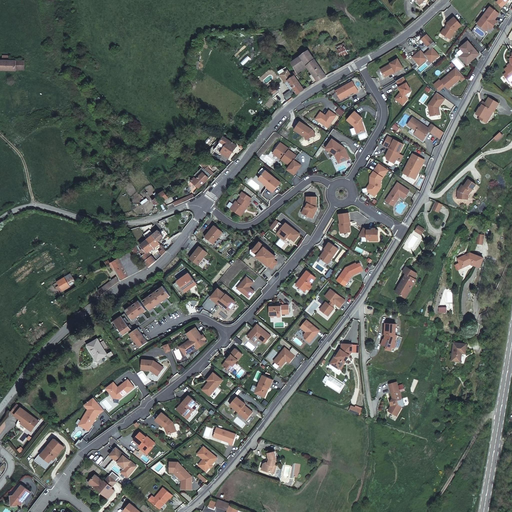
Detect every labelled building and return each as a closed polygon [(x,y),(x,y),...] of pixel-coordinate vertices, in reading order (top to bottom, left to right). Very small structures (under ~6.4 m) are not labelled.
[(490,7),(477,24),(486,31),(488,28),(491,25),(492,25),(493,24),(495,26),(497,22),(495,20),(499,14),(490,7)] [(455,31),(461,26),(454,18),(447,23),(448,24),(446,26),(447,27),(446,29),(443,34),(450,39),(455,32),(455,31)] [(436,45),(427,34),(421,39),(430,49),(424,55),(420,50),(412,57),(419,66),(427,59),(430,63),(439,56),(432,48),(436,45)] [(479,55),(468,41),(461,47),(467,55),(462,60),(467,65),(479,55)] [(337,47),(342,57),(349,54),(344,43),(337,47)] [(295,68),(296,71),(307,65),(318,82),(326,77),(308,52),(290,62),(293,65),(295,68)] [(0,60),(0,70),(16,71),(16,69),(24,70),(24,62),(9,61),(10,56),(3,56),(3,61),(0,60)] [(391,63),(381,69),(386,77),(392,73),(391,72),(393,71),(393,72),(395,71),(396,72),(404,68),(399,58),(391,63)] [(459,69),(462,66),(456,58),(452,61),(459,69)] [(276,68),(279,72),(286,67),(283,64),(276,68)] [(279,72),(284,79),(291,90),(294,89),(286,78),(286,77),(291,75),(292,74),(291,71),(289,72),(286,67),(279,72)] [(465,78),(456,68),(440,81),(448,90),(460,80),(461,81),(465,78)] [(294,89),(297,94),(303,91),(293,73),(292,74),(291,75),(286,77),(286,78),(294,89)] [(412,90),(404,77),(397,81),(401,86),(399,87),(402,91),(398,95),(401,98),(399,101),(403,104),(409,98),(406,94),(412,90)] [(355,93),(359,91),(353,81),(336,90),(341,100),(354,92),(355,93)] [(276,87),(270,83),(266,87),(272,92),(276,87)] [(446,98),(438,92),(429,104),(431,116),(441,114),(440,110),(439,109),(438,107),(439,107),(446,98)] [(476,112),(480,115),(485,118),(491,109),(493,110),(494,111),(499,102),(489,97),(486,102),(483,101),(482,103),(483,104),(481,107),(479,106),(476,112)] [(480,115),(478,117),(486,122),(493,110),(491,109),(485,118),(480,115)] [(321,111),(316,119),(328,127),(337,115),(330,110),(326,115),(325,117),(324,116),(325,114),(321,111)] [(356,111),(348,120),(355,126),(357,133),(366,130),(363,122),(361,120),(363,117),(356,111)] [(434,134),(438,128),(432,124),(429,128),(413,117),(408,125),(417,130),(419,132),(417,135),(424,140),(426,136),(425,135),(427,133),(428,133),(430,131),(434,134)] [(313,130),(301,121),(295,130),(306,137),(307,139),(316,135),(313,130)] [(499,134),(494,139),(497,142),(502,137),(499,134)] [(404,144),(389,136),(384,145),(391,149),(390,151),(389,150),(387,155),(388,159),(395,162),(404,144)] [(224,137),(215,151),(220,155),(221,153),(229,159),(237,146),(224,137)] [(344,158),(349,156),(346,148),(344,148),(342,147),(343,146),(333,139),(326,148),(336,155),(339,163),(345,160),(344,158)] [(290,149),(281,142),(276,150),(280,153),(277,156),(291,165),(288,169),(295,174),(302,165),(295,160),(298,156),(292,152),(291,153),(288,151),(290,149)] [(414,153),(404,172),(416,178),(418,174),(417,173),(425,159),(414,153)] [(380,163),(378,166),(387,172),(389,169),(380,163)] [(378,166),(371,176),(371,185),(369,185),(368,187),(369,191),(376,195),(381,187),(382,179),(387,172),(378,166)] [(195,178),(192,181),(199,188),(211,176),(203,167),(193,177),(195,178)] [(279,180),(267,170),(259,179),(268,186),(267,186),(271,190),(273,192),(281,182),(279,180)] [(469,192),(474,185),(467,180),(462,186),(460,185),(456,191),(455,199),(464,200),(465,195),(467,191),(469,192)] [(398,182),(386,200),(392,204),(394,201),(395,200),(397,202),(399,198),(399,196),(400,195),(405,198),(410,190),(398,182)] [(262,195),(268,200),(273,194),(267,189),(262,195)] [(233,209),(242,216),(245,211),(244,210),(245,209),(246,210),(251,202),(250,201),(252,198),(243,191),(241,195),(242,196),(238,202),(233,209)] [(163,192),(159,196),(163,201),(167,198),(163,192)] [(192,194),(173,202),(175,206),(194,198),(192,194)] [(162,202),(159,196),(152,201),(155,206),(162,202)] [(317,207),(317,196),(308,196),(307,203),(309,203),(307,206),(309,206),(308,208),(306,208),(304,214),(313,218),(316,212),(315,212),(317,207)] [(435,202),(434,201),(431,209),(438,212),(441,204),(435,202)] [(258,208),(261,212),(267,208),(263,204),(258,208)] [(350,212),(340,214),(341,223),(340,223),(342,233),(351,232),(350,225),(350,222),(351,222),(350,212)] [(277,220),(271,227),(274,230),(280,222),(277,220)] [(295,241),(301,234),(286,222),(284,225),(280,222),(274,230),(278,233),(277,233),(286,240),(289,236),(295,241)] [(215,225),(206,237),(214,244),(224,232),(215,225)] [(364,227),(360,235),(362,236),(368,236),(368,239),(370,239),(370,240),(379,240),(379,230),(376,230),(376,228),(374,228),(372,230),(368,230),(364,227)] [(417,227),(414,232),(421,236),(423,231),(417,227)] [(155,248),(160,243),(158,241),(164,236),(159,231),(153,235),(149,230),(144,234),(148,239),(155,248)] [(478,235),(476,244),(483,245),(485,236),(478,235)] [(149,253),(155,248),(148,239),(141,245),(147,254),(142,256),(142,257),(144,263),(148,267),(149,268),(156,262),(149,253)] [(266,246),(261,242),(255,248),(254,249),(260,254),(258,256),(269,266),(270,265),(273,268),(278,263),(277,261),(275,259),(276,258),(275,255),(266,247),(266,246)] [(320,258),(329,263),(339,248),(330,242),(325,249),(327,250),(325,253),(324,252),(320,258)] [(133,250),(121,258),(129,277),(142,270),(141,268),(139,269),(133,257),(140,253),(136,244),(131,247),(133,250)] [(208,252),(200,246),(190,258),(199,265),(208,252)] [(254,249),(255,248),(254,247),(251,250),(251,253),(268,267),(269,266),(258,256),(260,254),(254,249)] [(458,260),(462,270),(471,265),(480,269),(484,259),(471,254),(458,260)] [(121,258),(114,262),(123,280),(129,277),(121,258)] [(340,276),(348,282),(351,277),(351,276),(352,274),(353,275),(364,269),(361,262),(358,264),(357,262),(347,267),(340,276)] [(406,276),(395,294),(405,300),(416,281),(414,280),(417,275),(406,269),(403,275),(406,276)] [(303,278),(298,285),(305,291),(308,288),(310,290),(313,286),(311,285),(317,277),(308,270),(302,277),(303,278)] [(197,284),(190,273),(179,281),(186,292),(197,284)] [(238,288),(250,297),(255,291),(252,288),(251,289),(249,288),(254,282),(248,276),(238,288)] [(65,279),(58,283),(63,291),(70,287),(65,279)] [(98,291),(101,295),(116,284),(114,280),(98,291)] [(171,296),(165,287),(144,302),(150,311),(171,296)] [(231,309),(237,302),(227,294),(219,288),(212,297),(219,304),(221,302),(229,309),(231,309)] [(341,307),(346,300),(332,288),(326,296),(332,301),(330,304),(327,301),(321,309),(329,316),(335,308),(333,306),(335,303),(341,307)] [(141,302),(127,312),(133,320),(147,310),(141,302)] [(271,306),(271,316),(282,315),(282,314),(290,313),(289,304),(282,305),(282,306),(271,306)] [(132,329),(122,315),(114,321),(116,325),(114,326),(117,330),(119,328),(121,331),(119,333),(122,336),(132,329)] [(318,334),(320,330),(308,320),(301,327),(307,332),(305,334),(305,338),(311,342),(315,337),(314,335),(317,333),(318,334)] [(259,338),(266,343),(272,336),(258,324),(255,328),(256,329),(254,332),(251,332),(248,336),(256,343),(259,338)] [(389,347),(392,347),(394,342),(396,335),(394,335),(395,324),(384,324),(383,334),(380,344),(385,346),(389,347)] [(192,339),(184,345),(189,353),(197,347),(198,349),(207,342),(205,340),(207,339),(206,336),(204,337),(203,336),(197,327),(188,333),(192,339)] [(138,328),(130,334),(132,337),(130,338),(133,342),(135,341),(137,344),(135,345),(138,349),(148,342),(138,328)] [(98,338),(88,344),(97,360),(107,354),(98,338)] [(338,365),(342,360),(346,362),(352,352),(353,343),(343,342),(342,348),(337,356),(336,355),(332,362),(338,365)] [(170,344),(164,346),(167,353),(172,351),(170,344)] [(451,362),(461,364),(462,355),(465,355),(466,346),(454,344),(451,362)] [(189,353),(184,345),(180,347),(186,355),(189,353)] [(290,363),(296,356),(286,347),(275,361),(282,367),(285,362),(284,362),(286,359),(290,363)] [(223,365),(232,372),(236,367),(234,365),(244,354),(237,348),(232,354),(229,358),(230,359),(229,361),(228,360),(223,365)] [(143,359),(142,369),(151,370),(159,376),(165,367),(159,364),(158,364),(156,363),(157,362),(155,360),(143,359)] [(338,365),(332,362),(329,366),(339,372),(346,362),(342,360),(338,365)] [(211,395),(224,380),(214,372),(208,380),(211,382),(209,384),(208,383),(203,389),(211,395)] [(270,388),(274,379),(264,374),(256,392),(265,397),(268,391),(267,391),(268,388),(270,388)] [(119,387),(114,381),(106,388),(115,398),(120,399),(135,387),(129,379),(119,387)] [(390,405),(387,411),(392,413),(394,410),(398,412),(401,406),(396,403),(395,401),(401,399),(398,389),(398,390),(396,382),(388,384),(392,397),(389,401),(390,405)] [(182,407),(179,410),(186,417),(189,413),(190,414),(195,409),(193,407),(198,402),(190,395),(181,405),(182,407)] [(239,412),(248,420),(254,412),(249,407),(248,408),(246,407),(247,406),(246,405),(247,404),(238,396),(231,404),(240,412),(239,412)] [(82,426),(89,431),(98,415),(104,410),(97,401),(94,404),(90,400),(85,404),(89,409),(82,420),(85,422),(82,426)] [(39,421),(18,404),(12,412),(21,420),(23,421),(18,427),(24,431),(27,427),(31,431),(39,421)] [(163,412),(157,420),(164,426),(165,425),(167,426),(166,427),(168,434),(177,431),(174,422),(170,419),(171,418),(163,412)] [(218,427),(214,436),(220,439),(220,438),(222,439),(230,442),(230,443),(234,445),(237,434),(218,427)] [(141,432),(134,440),(140,445),(141,445),(141,444),(148,450),(152,445),(153,446),(156,443),(148,436),(147,437),(141,432)] [(54,457),(55,458),(65,447),(55,439),(49,446),(41,455),(49,462),(52,459),(54,457)] [(139,446),(148,454),(154,447),(153,446),(152,445),(148,450),(141,444),(141,445),(140,445),(139,446)] [(41,455),(49,446),(48,445),(40,454),(35,460),(46,469),(51,463),(49,462),(41,455)] [(205,446),(198,454),(204,459),(206,460),(201,466),(207,471),(210,467),(213,464),(218,457),(205,446)] [(117,447),(111,455),(119,462),(126,467),(124,469),(131,474),(138,466),(130,459),(125,455),(126,454),(117,447)] [(277,462),(275,453),(268,454),(268,456),(269,462),(268,464),(266,464),(264,465),(262,472),(270,474),(272,473),(273,468),(275,467),(277,462)] [(182,480),(182,488),(193,489),(193,480),(191,478),(193,476),(179,462),(171,461),(171,472),(175,472),(182,480)] [(117,481),(110,475),(104,482),(96,475),(90,482),(95,487),(98,487),(106,494),(105,495),(109,498),(115,491),(111,488),(117,481)] [(22,503),(31,492),(22,485),(14,495),(11,496),(11,501),(15,500),(16,506),(22,505),(22,503)] [(171,498),(174,495),(164,487),(155,497),(153,495),(149,499),(159,508),(164,502),(165,503),(170,497),(171,498)] [(229,504),(217,500),(214,507),(226,511),(229,504)] [(141,511),(130,503),(123,511),(124,511),(141,511)]
